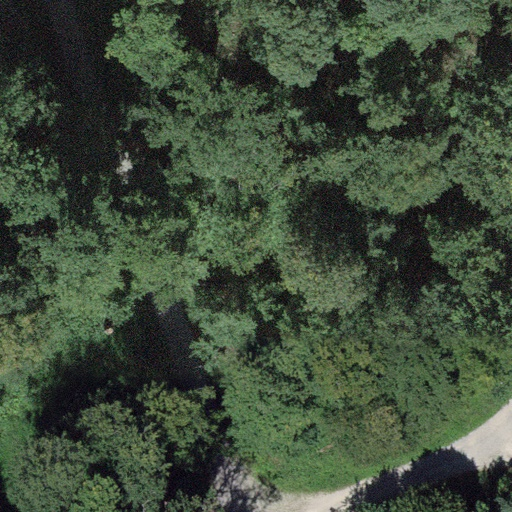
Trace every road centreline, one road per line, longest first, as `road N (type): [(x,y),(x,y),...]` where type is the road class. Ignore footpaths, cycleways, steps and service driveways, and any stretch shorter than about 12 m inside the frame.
road 1 (track): [(58,0),(186,361),(263,511)]
road 2 (track): [(347,511),(456,457),(511,444)]
